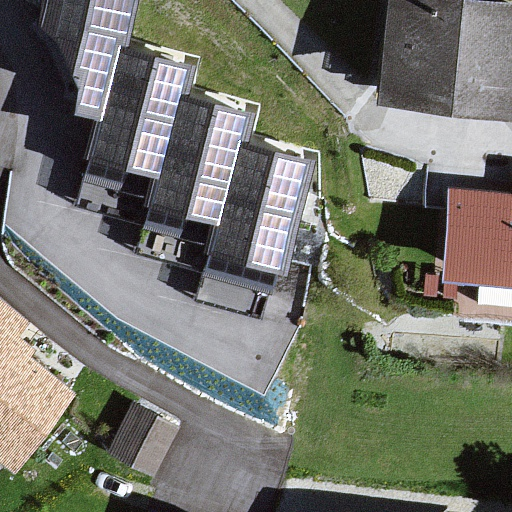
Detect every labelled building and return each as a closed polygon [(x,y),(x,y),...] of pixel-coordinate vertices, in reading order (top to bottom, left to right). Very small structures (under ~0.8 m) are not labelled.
[(134,0),(52,0),(47,25),(81,104),(103,110),(83,184),(158,204),(153,221),(168,225),(221,239),(214,265),(270,280),(299,172),(238,156),(247,122),(178,104),(189,64),(123,47),(134,0)] [(511,110),(511,0),(380,0),(369,94),(511,111),(511,110)] [(511,164),(508,197),(444,189),(434,272),(511,281),(511,164)] [(0,468),(4,471),(70,390),(26,355),(33,347),(17,334),(28,320),(0,296),(0,468)] [(135,402),(111,448),(153,470),(177,424),(135,402)]
